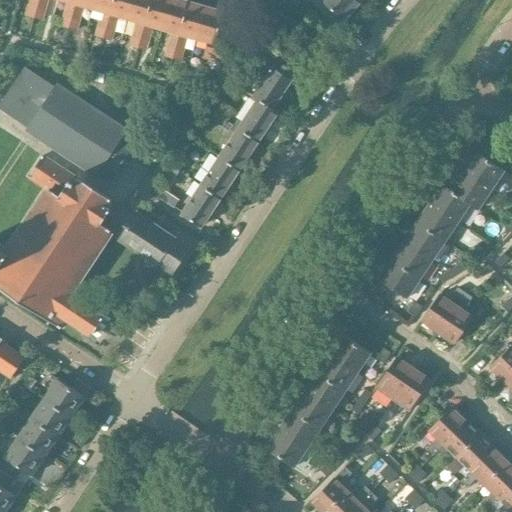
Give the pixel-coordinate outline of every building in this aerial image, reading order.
[(30,0),(26,16),(34,18),(38,0),(30,0)] [(38,0),(34,18),(41,20),(47,0),(38,0)] [(76,0),(63,0),(68,1),(61,26),(68,28),(76,0)] [(94,0),(76,0),(68,28),(76,31),(83,6),(92,9),(94,0)] [(113,0),(94,0),(92,9),(102,12),(95,36),(102,38),(113,0)] [(132,0),(113,0),(102,38),(110,41),(118,16),(127,19),(132,0)] [(151,0),(132,0),(127,19),(137,22),(130,46),(138,49),(151,0)] [(171,0),(151,0),(138,49),(145,51),(152,26),(163,29),(171,0)] [(188,3),(177,0),(171,0),(163,29),(172,32),(164,57),(172,59),(188,3)] [(358,3),(354,0),(320,0),(343,20),(358,3)] [(206,8),(188,3),(172,59),(180,61),(187,36),(197,39),(206,8)] [(224,13),(206,8),(197,39),(207,42),(203,58),(222,64),(229,40),(217,37),(224,13)] [(260,33),(251,44),(257,48),(265,37),(260,33)] [(253,97),(258,101),(271,110),(272,108),(295,73),(277,61),(276,61),(269,56),(253,80),(260,85),(253,97)] [(25,131),(96,177),(98,173),(107,179),(113,169),(116,171),(129,151),(126,149),(132,140),(124,134),(126,130),(56,84),(54,88),(25,69),(0,106),(0,108),(28,127),(25,131)] [(103,84),(104,77),(105,75),(91,72),(89,80),(103,84)] [(237,120),(233,126),(257,142),(276,112),(272,108),(271,110),(258,101),(242,124),(237,120)] [(214,102),(208,110),(217,115),(222,108),(214,102)] [(217,115),(208,110),(204,115),(212,121),(217,115)] [(236,134),(219,158),(237,170),(257,142),(233,126),(230,130),(236,134)] [(503,171),(475,152),(472,150),(459,169),(462,172),(490,190),(503,171)] [(67,295),(110,231),(123,211),(109,201),(111,199),(78,177),(76,179),(42,156),(28,177),(48,190),(6,254),(0,249),(0,288),(60,329),(67,318),(91,335),(102,318),(67,295)] [(219,158),(201,186),(219,198),(237,170),(219,158)] [(175,159),(170,166),(179,172),(184,165),(175,159)] [(179,172),(170,166),(166,172),(175,178),(179,172)] [(490,190),(462,172),(459,169),(447,187),(450,190),(450,191),(470,204),(469,204),(477,210),(490,190)] [(442,184),(430,203),(458,222),(469,204),(470,204),(450,191),(450,190),(447,187),(442,184)] [(200,227),(219,198),(201,186),(181,215),(200,227)] [(162,189),(157,196),(174,207),(178,201),(162,189)] [(430,203),(417,222),(445,240),(458,222),(430,203)] [(170,235),(136,213),(133,217),(123,211),(110,231),(160,265),(156,272),(167,279),(172,272),(172,273),(193,242),(174,229),(170,235)] [(417,222),(404,241),(432,260),(445,240),(417,222)] [(511,223),(499,236),(504,241),(511,233),(511,223)] [(404,241),(391,261),(419,280),(432,260),(404,241)] [(468,250),(476,262),(486,255),(483,249),(476,244),(468,250)] [(495,262),(500,268),(509,259),(503,254),(495,262)] [(391,261),(378,279),(406,298),(419,280),(391,261)] [(477,272),(483,277),(491,269),(486,263),(477,272)] [(459,264),(449,270),(453,277),(463,271),(459,264)] [(438,278),(442,284),(453,277),(449,270),(438,278)] [(421,321),(437,332),(465,293),(457,288),(448,301),(439,295),(421,321)] [(465,293),(437,332),(454,344),(472,317),(463,311),(472,298),(465,293)] [(408,312),(415,317),(422,307),(414,302),(408,312)] [(502,307),(507,312),(511,307),(507,302),(502,307)] [(342,334),(329,354),(357,372),(370,353),(342,334)] [(6,343),(0,338),(0,389),(1,390),(23,357),(4,345),(6,343)] [(490,367),(504,381),(511,373),(511,344),(490,367)] [(390,353),(383,348),(376,358),(383,363),(390,353)] [(329,354),(316,373),(344,391),(357,372),(329,354)] [(375,389),(392,400),(413,369),(396,357),(375,389)] [(429,380),(413,369),(392,400),(408,411),(429,380)] [(316,373),(303,392),(331,411),(344,391),(316,373)] [(70,417),(83,397),(57,379),(49,374),(46,379),(51,382),(49,385),(52,387),(43,399),(70,417)] [(15,392),(24,399),(29,393),(20,386),(15,392)] [(365,390),(358,400),(364,404),(371,394),(365,390)] [(303,392),(291,410),(319,428),(331,411),(303,392)] [(70,417),(43,399),(32,416),(27,412),(26,415),(58,436),(70,417)] [(364,404),(358,400),(351,410),(357,414),(364,404)] [(433,455),(438,450),(466,421),(451,407),(429,430),(437,437),(426,449),(433,455)] [(291,410),(279,429),(307,447),(319,428),(291,410)] [(0,423),(5,427),(10,420),(0,412),(0,423)] [(58,436),(26,415),(24,417),(29,421),(17,438),(44,456),(58,436)] [(466,421),(438,450),(443,456),(449,449),(457,457),(480,434),(466,421)] [(369,422),(361,430),(367,436),(375,427),(369,422)] [(375,427),(367,436),(372,440),(380,432),(375,427)] [(266,448),(294,467),(307,447),(279,429),(266,448)] [(493,447),(480,434),(457,457),(465,465),(459,471),(465,477),(493,447)] [(44,456),(17,438),(5,458),(16,465),(8,476),(16,481),(23,470),(31,476),(44,456)] [(347,438),(342,443),(350,452),(356,446),(347,438)] [(350,452),(342,443),(337,448),(345,457),(350,452)] [(366,445),(357,453),(363,459),(371,450),(366,445)] [(465,477),(460,482),(466,488),(477,476),(484,483),(485,483),(507,461),(493,447),(465,477)] [(507,461),(485,483),(484,483),(485,483),(484,484),(491,492),(480,503),(487,510),(492,505),(511,484),(511,467),(507,462),(508,462),(507,461)] [(326,476),(334,468),(329,462),(320,471),(326,476)] [(406,473),(411,478),(419,469),(414,464),(406,473)] [(379,474),(384,479),(393,470),(387,465),(379,474)] [(311,501),(321,511),(327,511),(347,492),(340,485),(351,474),(344,467),(311,501)] [(393,470),(384,479),(389,484),(398,475),(393,470)] [(411,478),(417,483),(425,475),(420,470),(411,478)] [(0,511),(4,511),(15,496),(8,492),(16,481),(8,476),(4,473),(0,478),(0,511)] [(511,484),(492,505),(497,510),(504,504),(511,511),(511,510),(511,484)] [(347,492),(327,511),(352,511),(371,493),(364,486),(353,498),(347,492)] [(413,490),(404,499),(410,504),(418,495),(413,490)] [(441,490),(432,498),(438,504),(446,495),(441,490)] [(371,493),(352,511),(368,511),(366,510),(377,499),(371,493)] [(423,500),(418,495),(410,504),(415,509),(423,500)] [(438,504),(444,509),(452,501),(447,495),(438,504)]
